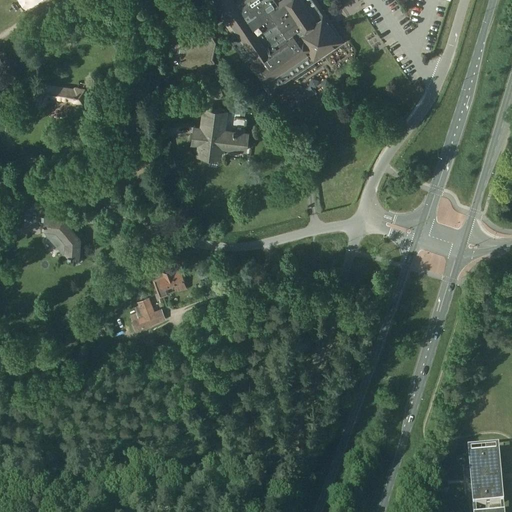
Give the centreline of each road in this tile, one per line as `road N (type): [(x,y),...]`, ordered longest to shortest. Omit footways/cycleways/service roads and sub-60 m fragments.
road 1 (unclassified): [(359,223),(226,248),(0,171)]
road 2 (unclassified): [(262,511),(359,223)]
road 3 (primary): [(415,242),(316,511)]
road 4 (primary): [(380,511),(460,255)]
road 5 (unclassified): [(359,223),(382,163),(440,80),(464,0)]
road 6 (primary): [(493,0),(420,225)]
road 7 (primary): [(465,238),(511,77)]
